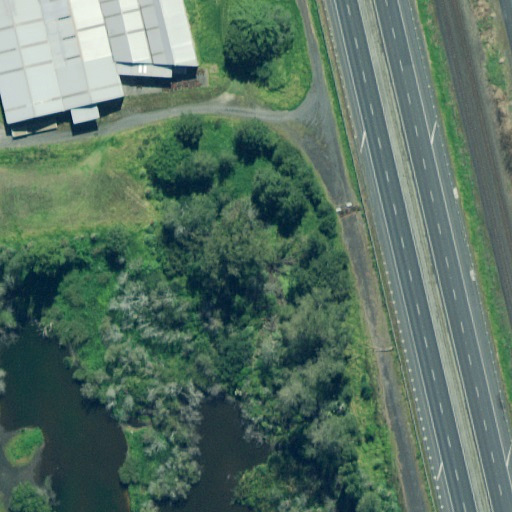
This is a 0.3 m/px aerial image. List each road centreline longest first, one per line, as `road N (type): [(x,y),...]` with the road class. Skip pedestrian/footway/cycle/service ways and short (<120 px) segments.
road 1 (motorway): [(385,0),(507,511)]
road 2 (motorway): [(463,511),(345,0)]
